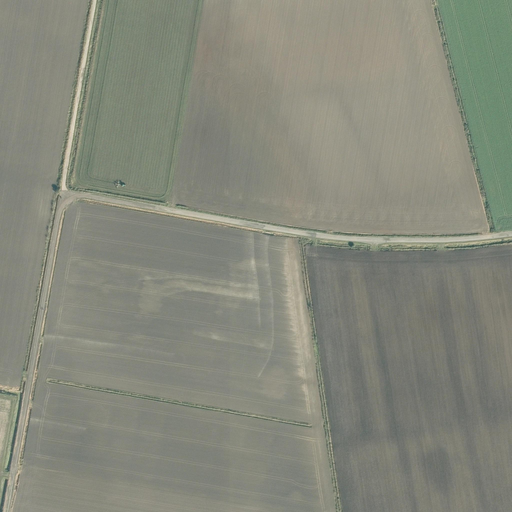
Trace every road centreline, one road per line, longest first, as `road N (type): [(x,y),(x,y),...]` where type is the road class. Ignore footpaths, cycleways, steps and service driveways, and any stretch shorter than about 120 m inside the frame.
road 1 (unclassified): [(60,194),(341,240),(511,234)]
road 2 (unclassified): [(60,194),(6,511)]
road 3 (unclassified): [(94,0),(60,194)]
